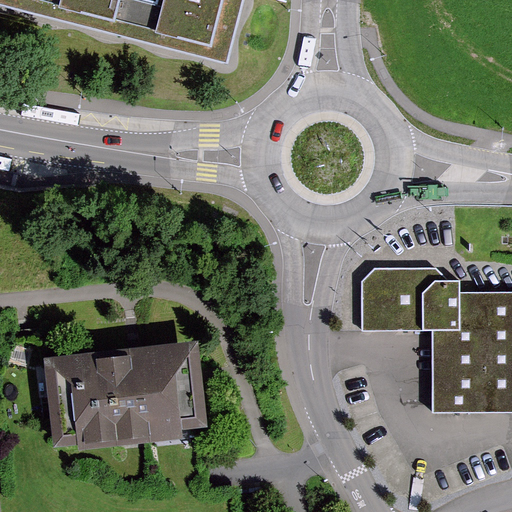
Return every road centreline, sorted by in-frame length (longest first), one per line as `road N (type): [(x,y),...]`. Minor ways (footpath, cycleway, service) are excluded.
road 1 (tertiary): [(307,327),(317,398),(374,511)]
road 2 (secondary): [(113,149),(271,191)]
road 3 (secondary): [(264,135),(113,149)]
road 4 (secondary): [(376,202),(511,181)]
road 5 (secondary): [(511,174),(389,127)]
road 6 (tertiary): [(284,206),(307,327)]
